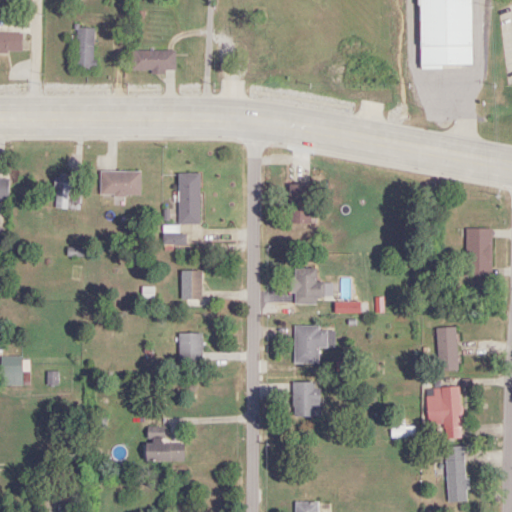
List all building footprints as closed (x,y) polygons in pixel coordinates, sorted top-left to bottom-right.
[(470,0),(418,0),(419,69),(471,68),(470,0)] [(74,68),(93,68),(94,29),(75,29),(74,68)] [(21,33),(0,33),(0,54),(21,54),(21,33)] [(236,36),(236,72),(264,72),(264,61),(252,61),(252,36),(236,36)] [(131,72),(173,72),(173,51),(131,51),(131,72)] [(466,150),(466,200),(491,200),(491,150),(466,150)] [(139,172),(102,172),(102,196),(139,196),(139,172)] [(198,173),(178,173),(178,224),(198,224),(198,173)] [(54,209),(70,209),(70,175),(54,175),(54,209)] [(8,179),(0,178),(0,200),(8,200),(8,179)] [(288,224),(310,224),(310,185),(288,185),(288,224)] [(491,230),(464,230),(464,277),(491,277),(491,230)] [(162,244),(184,244),(184,236),(162,236),(162,244)] [(294,303),(324,303),(324,283),(316,283),(316,269),(294,269),(294,303)] [(180,271),(180,300),(200,300),(200,271),(180,271)] [(318,365),(318,348),(326,348),(326,327),(294,327),(294,365),(318,365)] [(457,371),(455,328),(435,328),(437,372),(457,371)] [(202,363),(202,334),(178,334),(178,363),(202,363)] [(0,357),(0,385),(22,386),(22,358),(0,357)] [(292,418),(319,418),(319,384),(292,384),(292,418)] [(459,387),(433,388),(433,396),(425,397),(426,425),(443,424),(444,439),(461,439),(459,387)] [(183,462),(183,444),(164,444),(164,428),(146,428),(146,462),(183,462)] [(466,503),(464,447),(445,448),(446,503),(466,503)] [(77,455),(67,455),(67,498),(77,498),(77,455)] [(294,503),(293,511),(317,511),(318,503),(294,503)]
